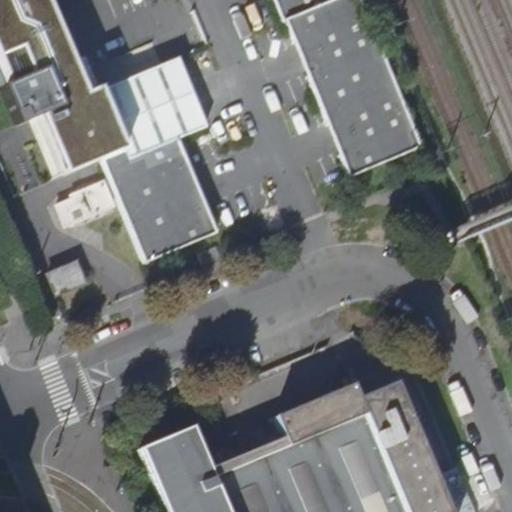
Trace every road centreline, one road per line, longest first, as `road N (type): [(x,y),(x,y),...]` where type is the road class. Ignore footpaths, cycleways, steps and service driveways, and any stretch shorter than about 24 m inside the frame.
road 1 (residential): [(5,410),(326,273),(393,280),(429,296)]
road 2 (unclassified): [(429,296),(511,468)]
